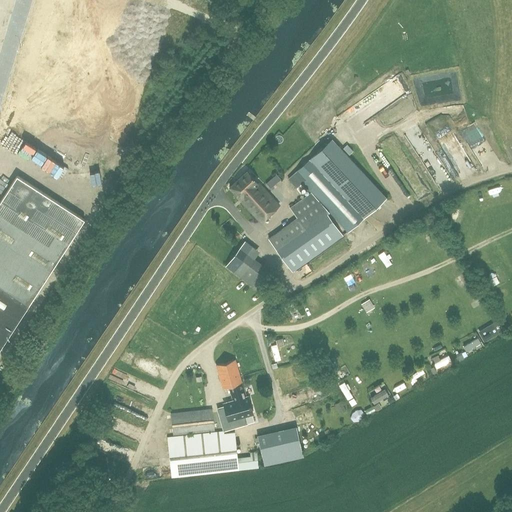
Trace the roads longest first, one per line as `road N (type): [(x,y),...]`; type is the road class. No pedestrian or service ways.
road 1 (unclassified): [(0,508),(216,189),(359,0)]
road 2 (unclassified): [(108,511),(188,359),(428,203),(511,169)]
